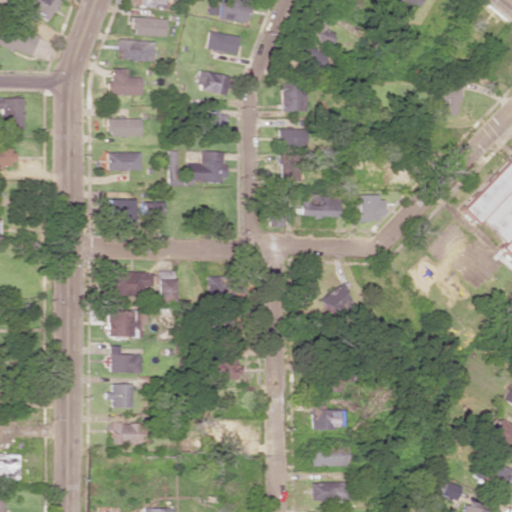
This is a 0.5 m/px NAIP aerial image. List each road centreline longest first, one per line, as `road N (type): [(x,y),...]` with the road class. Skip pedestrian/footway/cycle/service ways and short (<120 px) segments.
road 1 (tertiary): [(97,0),(72,84),(65,511)]
road 2 (residential): [(511,111),(381,244),(71,250)]
road 3 (residential): [(273,247),(276,511)]
road 4 (residential): [(283,0),(247,98),(251,248)]
